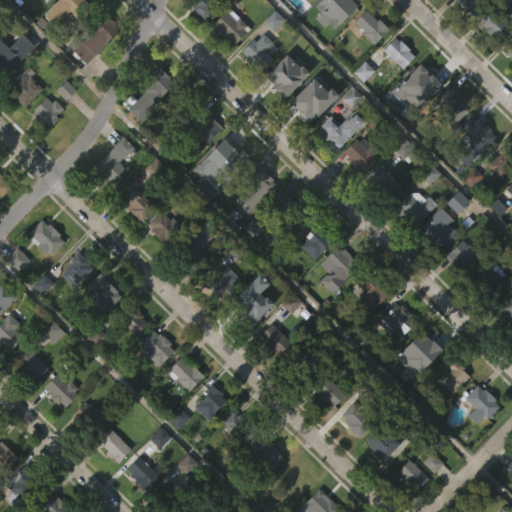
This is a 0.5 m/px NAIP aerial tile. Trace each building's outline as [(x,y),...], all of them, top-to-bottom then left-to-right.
[(44,38),(63,17),(44,0),(36,0),(20,17),(44,38)] [(84,0),(89,4),(75,18),(68,11),(54,25),(42,14),(55,0),(84,0)] [(212,0),(216,4),(203,17),(188,2),(190,0),(212,0)] [(333,15),(318,0),(304,0),(299,5),(307,13),(301,19),(314,33),(333,15)] [(356,0),(359,3),(346,16),(344,13),(340,17),(331,8),(333,6),(328,1),(330,0),(356,0)] [(443,30),(462,9),(452,0),(448,0),(445,4),(440,0),(430,0),(421,11),(443,30)] [(485,0),(472,14),(467,10),(465,12),(453,0),(485,0)] [(249,27),(233,43),(228,38),(226,40),(218,32),(215,29),(217,27),(212,22),(228,6),(249,27)] [(509,27),(498,39),(491,32),(488,35),(482,29),(484,27),(480,23),(483,21),(478,16),(488,6),(509,27)] [(370,14),(376,19),(377,17),(388,28),(373,43),(361,32),(363,30),(353,21),(365,9),(370,14)] [(184,39),(200,57),(216,43),(208,33),(223,19),(215,11),(184,39)] [(103,12),(115,22),(113,24),(117,28),(104,42),(105,43),(85,63),(70,49),(79,39),(81,40),(97,23),(95,21),(103,12)] [(310,47),(332,68),(358,39),(336,19),(310,47)] [(263,33),(271,42),(264,49),(271,56),(256,71),(242,57),(245,55),(240,50),(252,37),(255,40),(263,33)] [(400,41),(401,40),(411,50),(410,52),(416,57),(404,70),(383,50),(396,37),(400,41)] [(232,83),(248,67),(226,46),(210,63),(232,83)] [(371,82),(385,69),(365,47),(351,60),(371,82)] [(474,59),(494,78),(505,67),(486,47),(474,59)] [(270,71),(283,60),(273,48),(260,59),(270,71)] [(0,54),(12,66),(0,78),(0,54)] [(118,69),(105,54),(70,87),(83,102),(118,69)] [(297,77),(284,91),(273,81),(271,83),(262,75),(278,59),(297,77)] [(423,63),(435,72),(433,74),(437,79),(419,99),(405,86),(415,75),(413,73),(423,63)] [(162,95),(146,110),(150,113),(139,123),(120,102),(129,93),(135,99),(143,91),(140,89),(152,77),(150,75),(159,66),(169,77),(167,78),(172,83),(160,94),(162,95)] [(17,71),(25,79),(29,76),(41,88),(22,106),(15,98),(16,98),(13,95),(15,93),(5,81),(17,71)] [(238,91),(254,107),(275,87),(259,71),(238,91)] [(413,94),(393,75),(380,88),(400,107),(413,94)] [(511,97),(511,77),(503,92),(511,97)] [(447,85),(465,104),(464,105),(468,109),(450,127),(437,114),(448,103),(445,100),(442,104),(435,97),(447,85)] [(302,87),(305,90),(307,88),(324,104),(309,115),(310,116),(306,121),(293,107),(295,105),(289,99),(302,87)] [(0,113),(10,105),(0,93),(0,113)] [(289,98),(284,93),(261,114),(281,136),(309,111),(294,94),(289,98)] [(45,97),(50,102),(53,99),(62,107),(54,115),(57,118),(48,126),(44,122),(42,124),(31,112),(33,111),(31,109),(44,96),(45,97)] [(372,109),(361,99),(351,111),(361,120),(372,109)] [(417,141),(439,121),(420,100),(398,120),(417,141)] [(40,127),(19,106),(2,124),(23,144),(40,127)] [(202,114),(208,119),(210,117),(220,127),(197,151),(185,139),(195,129),(186,120),(197,108),(202,114)] [(474,115),(482,122),(483,121),(491,129),(490,131),(495,136),(482,150),(478,146),(475,148),(466,140),(469,138),(464,134),(457,141),(453,136),(460,129),(458,127),(472,113),(474,115)] [(350,134),(335,149),(322,137),(324,136),(316,128),(329,114),(350,134)] [(320,119),(317,122),(310,116),(287,141),(303,156),(309,150),(315,156),(336,133),(320,119)] [(53,128),(63,139),(74,129),(64,118),(53,128)] [(452,162),(468,145),(445,125),(430,142),(452,162)] [(125,149),(140,161),(156,141),(141,129),(125,149)] [(368,134),(374,140),(368,145),(375,153),(372,156),(376,159),(362,173),(349,161),(346,157),(347,156),(342,150),(355,138),(357,141),(361,137),(363,139),(368,134)] [(29,150),(45,165),(62,147),(52,138),(50,141),(44,135),(29,150)] [(136,148),(126,158),(125,157),(120,162),(126,168),(112,182),(106,176),(100,181),(90,171),(124,136),(136,148)] [(225,139),(227,140),(229,138),(233,142),(234,141),(242,148),(240,150),(247,157),(235,169),(212,148),(223,137),(225,139)] [(418,151),(407,163),(392,149),(403,137),(418,151)] [(511,141),(511,166),(500,178),(487,164),(499,152),(497,150),(509,138),(511,141)] [(335,188),(362,160),(351,149),(337,163),(327,153),(313,168),(335,188)] [(455,168),(479,190),(494,174),(470,152),(455,168)] [(194,188),(218,171),(204,153),(186,166),(192,174),(187,177),(194,188)] [(254,160),(272,179),(271,180),(274,184),(246,213),(233,201),(255,178),(252,175),(250,178),(243,172),(254,160)] [(401,186),(385,202),(366,183),(381,167),(401,186)] [(0,175),(10,186),(0,196),(0,175)] [(105,219),(135,190),(121,175),(91,204),(105,219)] [(241,193),(221,175),(190,209),(199,217),(202,214),(213,224),(241,193)] [(361,211),(375,197),(353,177),(339,191),(361,211)] [(154,207),(139,221),(125,207),(128,204),(122,199),(133,187),(154,207)] [(497,217),(511,203),(511,200),(500,188),(484,203),(497,217)] [(286,196),(288,198),(289,196),(299,205),(283,221),(266,205),(280,190),(286,196)] [(417,192),(424,198),(427,195),(437,204),(428,214),(426,212),(413,226),(398,212),(401,209),(396,204),(407,191),(417,192)] [(246,253),(274,220),(257,205),(229,238),(246,253)] [(459,217),(469,225),(479,214),(469,205),(459,217)] [(387,237),(399,224),(379,206),(367,219),(387,237)] [(456,237),(442,250),(424,234),(425,233),(419,227),(439,206),(452,219),(447,224),(454,231),(452,233),(456,237)] [(161,210),(169,219),(171,216),(181,227),(179,228),(183,233),(168,248),(145,222),(159,209),(161,210)] [(0,233),(9,225),(0,216),(0,233)] [(44,223),(46,224),(47,222),(59,234),(57,236),(63,241),(49,255),(45,252),(43,254),(35,246),(38,242),(27,232),(39,219),(44,223)] [(207,259),(193,273),(172,252),(200,223),(209,232),(202,239),(206,242),(198,250),(207,259)] [(328,242),(313,259),(300,246),(314,232),(311,229),(317,223),(328,234),(327,235),(331,239),(328,242)] [(119,237),(136,259),(152,247),(135,225),(119,237)] [(394,244),(414,263),(434,242),(425,234),(421,238),(410,228),(394,244)] [(443,241),(454,251),(466,238),(455,228),(443,241)] [(269,242),(283,252),(292,239),(278,230),(269,242)] [(480,257),(467,271),(448,254),(461,239),(480,257)] [(338,247),(341,250),(343,248),(353,257),(348,262),(352,266),(342,277),(345,279),(332,293),(318,280),(327,271),(319,263),(336,245),(338,247)] [(456,273),(446,264),(451,258),(437,245),(417,266),(441,288),(456,273)] [(160,280),(177,265),(160,246),(143,261),(160,280)] [(90,268),(73,287),(59,273),(70,261),(68,259),(76,251),(88,262),(86,264),(90,268)] [(62,280),(40,256),(25,271),(47,294),(62,280)] [(239,267),(251,278),(261,267),(249,256),(239,267)] [(495,262),(505,273),(500,278),(506,283),(490,299),(470,280),(485,265),(489,269),(495,262)] [(205,298),(196,286),(209,276),(202,266),(176,287),(193,308),(205,298)] [(311,298),(328,280),(313,266),(296,283),(311,298)] [(0,268),(10,278),(0,289),(6,296),(0,301),(0,268)] [(235,287),(221,301),(207,287),(209,285),(204,280),(216,268),(235,287)] [(371,276),(384,289),(382,291),(386,295),(370,311),(357,299),(367,288),(364,285),(361,289),(354,283),(366,271),(371,276)] [(108,283),(116,291),(115,292),(119,296),(101,314),(88,301),(97,293),(87,285),(99,272),(108,283)] [(464,310),(478,295),(458,277),(444,293),(464,310)] [(316,302),(324,311),(317,318),(329,332),(358,305),(337,282),(316,302)] [(28,298),(15,286),(3,297),(17,310),(28,298)] [(57,312),(72,325),(91,304),(77,290),(57,312)] [(262,313),(248,327),(227,307),(241,293),(262,313)] [(511,322),(511,323),(501,313),(503,311),(499,307),(511,295),(511,322)] [(487,332),(506,312),(493,301),(486,309),(482,305),(471,317),(487,332)] [(127,303),(131,308),(132,306),(142,315),(140,317),(147,322),(135,335),(115,316),(127,303)] [(395,303),(398,306),(400,303),(417,320),(403,334),(395,326),(387,333),(376,322),(395,303)] [(233,325),(225,318),(226,317),(213,307),(201,321),(222,338),(233,325)] [(102,352),(120,333),(97,311),(85,324),(94,332),(88,338),(102,352)] [(22,336),(8,350),(0,342),(0,320),(7,313),(18,323),(13,328),(22,336)] [(368,350),(385,331),(366,314),(352,329),(358,334),(355,338),(368,350)] [(291,341),(280,353),(275,349),(273,350),(262,339),(264,338),(260,334),(272,322),(291,341)] [(423,332),(430,338),(432,336),(443,346),(426,362),(415,351),(417,350),(408,339),(419,327),(423,332)] [(153,331),(156,334),(158,332),(169,342),(167,345),(172,350),(158,366),(146,355),(149,352),(139,343),(151,329),(153,331)] [(511,362),(511,337),(509,334),(496,348),(511,362)] [(387,372),(395,365),(401,371),(413,360),(395,340),(374,359),(387,372)] [(296,347),(301,351),(303,349),(309,355),(310,353),(318,361),(315,365),(318,368),(306,380),(284,359),(296,347)] [(47,367),(35,380),(29,373),(27,375),(18,366),(19,364),(15,361),(27,348),(47,367)] [(455,358),(466,370),(465,372),(469,376),(451,393),(439,380),(450,370),(447,367),(443,371),(437,364),(450,351),(455,356),(455,358)] [(17,362),(7,352),(0,358),(0,383),(7,391),(21,376),(12,367),(17,362)] [(184,361),(190,367),(192,365),(202,375),(188,391),(176,379),(174,380),(168,374),(170,371),(167,368),(179,356),(184,361)] [(62,370),(48,357),(37,370),(51,383),(62,370)] [(275,394),(289,381),(270,361),(256,374),(275,394)] [(136,381),(157,403),(172,388),(152,367),(136,381)] [(441,383),(427,370),(411,388),(426,400),(441,383)] [(54,373),(65,383),(68,380),(76,387),(73,391),(76,394),(64,407),(59,402),(57,404),(49,397),(50,396),(46,393),(48,391),(42,386),(54,373)] [(323,373),(344,393),(332,406),(326,400),(324,402),(316,395),(317,393),(314,390),(316,388),(312,384),(323,373)] [(224,399),(206,418),(193,406),(206,393),(203,391),(211,383),(222,394),(220,396),(224,399)] [(481,390),(484,388),(495,399),(493,401),(498,406),(486,419),(483,416),(475,424),(467,415),(474,407),(464,397),(476,384),(481,390)] [(33,418),(45,405),(26,387),(13,400),(33,418)] [(444,411),(437,420),(451,431),(467,412),(444,393),(435,404),(444,411)] [(365,400),(378,414),(373,419),(376,421),(361,437),(349,425),(351,423),(342,414),(354,402),(358,407),(365,400)] [(83,402),(86,405),(88,403),(98,411),(101,406),(110,414),(104,421),(102,419),(90,432),(70,414),(82,401),(83,402)] [(169,417),(181,428),(192,415),(181,404),(169,417)] [(40,426),(62,446),(77,430),(55,409),(40,426)] [(237,415),(243,421),(245,418),(257,429),(244,443),(222,422),(232,411),(237,415)] [(342,432),(325,415),(312,429),(329,446),(342,432)] [(462,436),(472,446),(465,453),(476,464),(496,442),(475,422),(462,436)] [(191,444),(206,458),(225,438),(210,424),(191,444)] [(379,428),(381,430),(382,428),(387,433),(388,432),(399,443),(382,460),(364,439),(377,426),(379,428)] [(149,439),(161,450),(172,437),(160,427),(149,439)] [(130,449),(116,463),(103,452),(105,450),(100,445),(102,443),(97,439),(108,428),(130,449)] [(271,443),(280,452),(278,454),(282,457),(266,475),(252,463),(263,451),(260,448),(255,454),(249,449),(261,434),(271,443)] [(89,471),(103,456),(84,438),(69,454),(89,471)] [(357,474),(370,461),(349,442),(336,455),(357,474)] [(0,444),(3,447),(4,446),(15,457),(0,473),(0,444)] [(187,455),(177,445),(165,457),(175,467),(187,455)] [(220,460),(231,471),(242,460),(231,449),(220,460)] [(173,467),(185,478),(197,465),(185,455),(173,467)] [(149,467),(151,469),(156,465),(161,470),(144,487),(125,468),(138,456),(149,467)] [(411,462),(413,462),(427,478),(415,489),(410,484),(408,486),(399,476),(400,475),(396,470),(408,459),(411,462)] [(362,479),(380,498),(396,483),(378,463),(362,479)] [(290,464),(305,476),(304,478),(310,484),(297,497),(288,487),(283,492),(273,482),(290,464)] [(24,465),(39,480),(14,507),(4,498),(10,492),(3,485),(24,465)] [(169,475),(158,465),(146,477),(157,487),(169,475)] [(129,486),(107,466),(94,480),(116,500),(129,486)] [(0,507),(13,495),(0,480),(0,507)] [(175,484),(187,497),(171,511),(169,511),(152,495),(164,483),(167,486),(172,481),(175,484)] [(270,484),(276,490),(269,497),(271,498),(259,510),(249,499),(268,482),(270,484)] [(294,511),(318,488),(339,509),(336,511),(294,511)] [(48,492),(52,496),(54,494),(71,511),(70,511),(34,511),(32,510),(36,507),(33,503),(46,490),(48,492)] [(440,501),(429,490),(419,500),(431,511),(440,501)] [(127,511),(154,511),(136,494),(123,508),(127,511)] [(393,511),(394,511),(421,511),(406,497),(393,511)] [(299,511),(290,502),(279,511),(299,511)]
